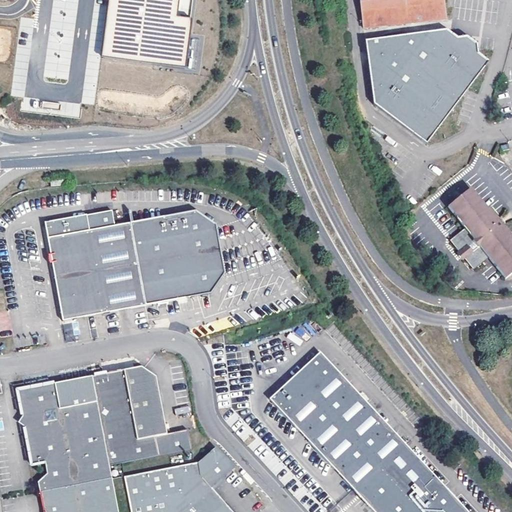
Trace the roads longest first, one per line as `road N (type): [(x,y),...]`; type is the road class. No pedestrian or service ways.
road 1 (unclassified): [(292,511),(209,418),(199,365),(186,344),(154,340),(0,366)]
road 2 (primary): [(297,182),(392,342),(444,405),(485,437)]
road 3 (primary): [(381,296),(304,152),(268,0)]
road 4 (residential): [(351,0),(366,111),(425,154),(511,129)]
road 5 (primary): [(253,18),(249,54),(227,96),(187,129),(136,147)]
road 6 (primary): [(485,437),(381,296)]
road 7 (primary): [(253,18),(297,182)]
road 8 (primary): [(136,147),(247,152),(297,182)]
road 9 (primary): [(511,312),(453,321),(381,296)]
